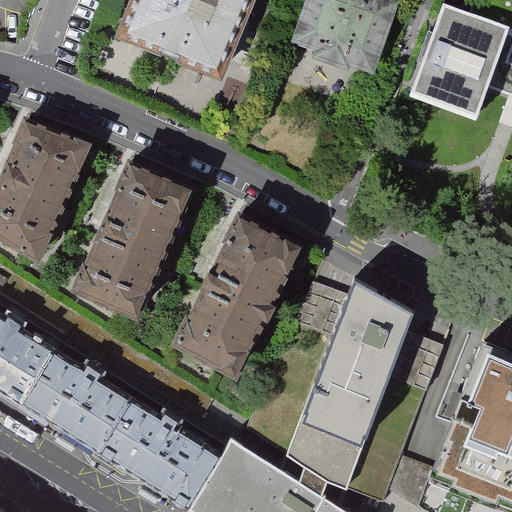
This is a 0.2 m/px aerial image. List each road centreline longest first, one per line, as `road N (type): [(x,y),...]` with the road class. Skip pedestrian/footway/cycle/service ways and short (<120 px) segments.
road 1 (residential): [(332,233),(243,167),(41,83)]
road 2 (residential): [(431,0),(332,233)]
road 3 (residential): [(511,319),(332,233)]
road 4 (secondary): [(0,445),(115,511)]
